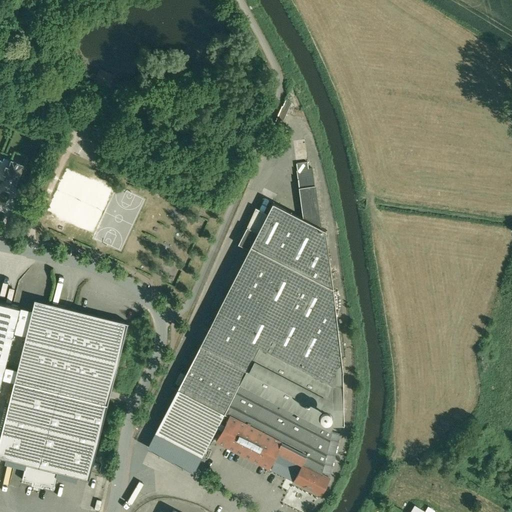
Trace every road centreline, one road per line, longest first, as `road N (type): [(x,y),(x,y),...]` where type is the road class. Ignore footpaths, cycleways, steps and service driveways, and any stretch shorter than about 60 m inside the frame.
road 1 (unclassified): [(160,318),(111,511)]
road 2 (unclassified): [(160,318),(143,294),(95,267),(0,244)]
